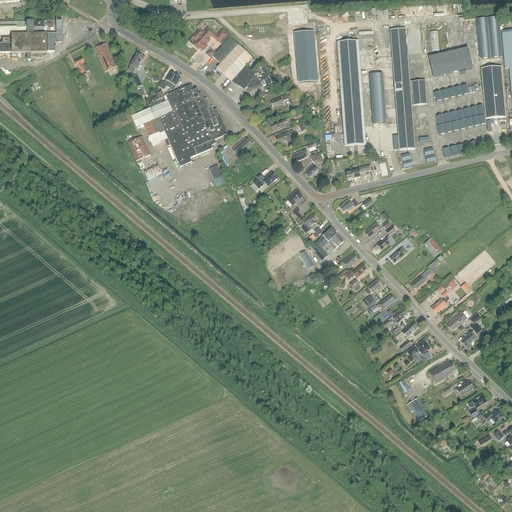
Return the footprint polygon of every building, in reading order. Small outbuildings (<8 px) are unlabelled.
[(258,0),(228,0),(217,1),(218,9),(259,6),(258,0)] [(498,17),(487,18),(491,58),(502,57),(498,17)] [(59,21),(49,21),(48,21),(48,18),(43,19),(43,21),(15,22),(15,21),(0,21),(0,38),(1,38),(1,44),(0,44),(0,53),(12,53),(12,54),(26,53),(26,60),(30,60),(30,53),(54,52),(53,46),(56,46),(56,44),(61,43),(60,21),(59,21)] [(487,18),(476,19),(480,59),(491,58),(487,18)] [(412,106),(410,82),(405,29),(390,30),(390,33),(389,33),(389,40),(391,40),(400,151),(415,150),(412,106)] [(511,98),(511,97),(511,29),(501,30),(505,69),(509,68),(511,98)] [(223,30),(222,31),(217,37),(211,32),(208,35),(205,32),(204,34),(200,30),(188,43),(198,52),(200,50),(203,53),(208,48),(206,47),(211,42),(209,40),(211,37),(219,44),(220,44),(227,36),(228,34),(223,30)] [(314,32),(295,33),(299,83),(318,81),(314,32)] [(438,33),(429,33),(431,53),(439,52),(438,33)] [(221,65),(238,45),(230,39),(232,37),(228,34),(227,36),(220,44),(223,47),(216,54),(211,50),(207,55),(212,60),(213,58),(221,65)] [(337,42),(343,128),(344,147),(366,145),(358,40),(337,42)] [(105,73),(118,67),(108,43),(96,48),(99,55),(98,55),(105,73)] [(246,67),(253,60),(238,46),(238,45),(221,65),(217,69),(232,82),(246,67)] [(429,58),(433,78),(472,68),(468,49),(429,58)] [(140,60),(143,56),(138,53),(131,65),(132,65),(129,70),(132,72),(130,74),(133,76),(134,73),(133,73),(136,68),(139,64),(139,65),(142,61),(140,60)] [(86,66),(84,63),(82,58),(75,62),(77,67),(78,67),(82,74),(83,76),(87,74),(86,73),(90,71),(87,65),(86,66)] [(252,80),(255,76),(256,74),(246,67),(232,82),(234,85),(245,91),(247,88),(252,80)] [(502,67),(482,68),(486,120),(506,118),(502,67)] [(261,80),(259,81),(260,81),(260,82),(261,83),(271,75),(265,68),(262,70),(262,71),(265,75),(260,79),(261,80)] [(174,90),(180,79),(179,79),(180,77),(171,72),(171,74),(170,73),(164,83),(162,81),(159,87),(165,91),(167,87),(171,89),(171,90),(172,91),(173,90),(174,90)] [(249,90),(247,92),(248,96),(251,95),(252,97),(259,94),(261,93),(265,91),(266,93),(266,92),(280,86),(282,85),(284,84),(285,84),(286,83),(284,79),(282,79),(281,77),(278,78),(278,77),(275,78),(273,73),(271,75),(261,83),(262,84),(249,90)] [(383,74),(369,75),(373,124),(387,123),(383,74)] [(141,83),(137,75),(131,78),(135,86),(141,83)] [(252,80),(247,88),(249,90),(262,84),(261,83),(260,82),(260,81),(259,81),(255,76),(252,80)] [(412,106),(414,106),(427,105),(425,81),(410,82),(412,106)] [(168,140),(170,146),(180,168),(192,163),(190,159),(213,149),(211,146),(216,144),(214,141),(223,137),(228,135),(217,110),(213,111),(212,107),(211,108),(207,99),(204,100),(201,93),(200,94),(197,88),(194,89),(192,84),(167,96),(169,101),(166,102),(161,92),(155,95),(156,98),(151,100),(152,103),(150,103),(152,108),(132,118),(136,128),(143,125),(152,146),(165,141),(168,140)] [(284,101),(289,99),(287,95),(273,100),(273,102),(271,102),(273,107),(275,106),(275,108),(285,104),(284,101)] [(485,114),(483,105),(477,107),(479,116),(485,114)] [(478,116),(476,107),(470,108),(472,117),(478,116)] [(486,124),(484,115),(478,116),(480,125),(486,124)] [(479,125),(477,117),(471,118),(473,127),(479,125)] [(473,127),(470,118),(464,120),(466,128),(473,127)] [(283,124),(288,122),(287,120),(282,122),(282,121),(270,126),(273,131),(277,130),(277,131),(285,128),(283,124)] [(466,129),(464,120),(458,121),(460,130),(466,129)] [(459,130),(457,121),(451,123),(453,132),(459,130)] [(452,132),(450,123),(444,125),(446,133),(452,132)] [(445,134),(443,125),(437,126),(439,135),(445,134)] [(291,142),(290,140),(289,136),(294,134),(292,131),(287,133),(279,136),(279,137),(276,139),(278,144),(283,142),(284,143),(287,142),(288,143),(291,142)] [(136,162),(141,160),(150,156),(142,138),(133,142),(130,143),(128,144),(136,162)] [(249,143),(250,142),(247,139),(246,140),(245,139),(233,150),(238,156),(250,145),(249,143)] [(463,144),(465,153),(471,152),(469,143),(463,144)] [(456,146),(458,155),(464,153),(462,145),(456,146)] [(449,148),(451,156),(458,155),(455,146),(449,148)] [(432,148),(424,150),(425,157),(434,155),(432,148)] [(451,157),(449,148),(442,149),(445,158),(451,157)] [(295,163),(309,157),(306,150),(292,156),(295,163)] [(219,154),(224,168),(229,166),(223,151),(219,154)] [(322,161),(319,154),(309,158),(305,160),(309,165),(312,162),(314,165),(321,162),(323,171),(322,172),(323,174),(325,172),(324,171),(325,171),(324,161),(322,161)] [(409,154),(401,156),(402,162),(411,160),(409,154)] [(434,155),(425,157),(427,163),(435,161),(434,155)] [(145,168),(142,163),(141,160),(136,162),(138,165),(139,165),(141,170),(145,168)] [(411,161),(402,163),(404,169),(413,167),(411,161)] [(385,163),(379,165),(382,176),(388,175),(387,172),(385,163)] [(148,180),(151,179),(162,174),(157,165),(143,171),(148,180)] [(214,180),(223,177),(218,165),(209,169),(214,180)] [(312,177),(319,170),(313,165),(306,172),(308,173),(306,174),(309,177),(310,176),(312,177)] [(369,166),(368,166),(359,168),(359,170),(354,172),(352,167),(350,167),(351,172),(346,174),(348,181),(361,178),(360,173),(371,171),(369,166)] [(268,187),(277,179),(272,173),(260,183),(258,180),(254,184),(259,190),(265,184),(268,187)] [(217,188),(226,184),(223,177),(214,180),(217,188)] [(293,206),(302,197),(296,191),(287,200),(293,206)] [(354,199),(353,198),(350,201),(354,206),(355,208),(361,203),(357,197),(354,199)] [(370,199),(363,204),(367,209),(374,204),(370,199)] [(348,211),(354,206),(350,201),(349,200),(344,205),(340,208),(344,213),(347,210),(348,211)] [(297,208),(293,213),(295,216),(296,216),(299,219),(301,222),(304,219),(298,213),(300,211),(297,208)] [(314,221),(316,219),(313,215),(304,223),(306,225),(301,229),(306,234),(312,228),(311,227),(315,224),(314,223),(315,222),(314,221)] [(387,221),(382,226),(385,230),(391,225),(387,221)] [(371,238),(381,229),(375,223),(365,232),(366,233),(365,234),(368,237),(369,236),(371,238)] [(389,236),(395,231),(392,227),(386,232),(389,236)] [(413,228),(408,233),(412,238),(420,231),(419,229),(416,232),(413,228)] [(332,229),(317,243),(322,249),(328,243),(332,247),(330,248),(334,252),(335,250),(344,242),(332,229)] [(377,245),(381,251),(390,245),(387,241),(389,239),(387,237),(385,239),(377,245)] [(434,258),(442,251),(432,238),(423,245),(434,258)] [(322,262),(328,256),(316,243),(311,248),(316,253),(315,254),(322,262)] [(397,261),(397,262),(407,254),(403,248),(393,256),(393,257),(390,259),(394,264),(397,261)] [(309,269),(314,266),(306,251),(301,254),(309,269)] [(356,261),(358,260),(354,256),(353,257),(352,256),(343,263),(349,270),(357,262),(356,261)] [(363,273),(367,269),(363,265),(352,273),(354,275),(357,279),(363,273)] [(345,270),(338,277),(340,280),(348,274),(345,270)] [(413,285),(412,286),(415,289),(416,288),(417,289),(425,282),(424,280),(432,274),(428,270),(420,276),(421,276),(412,284),(413,285)] [(450,278),(441,286),(443,289),(448,285),(449,286),(453,290),(457,286),(453,281),(452,281),(450,278)] [(349,284),(355,292),(360,288),(358,286),(359,285),(355,280),(349,284)] [(372,294),(381,286),(377,281),(368,288),(369,289),(367,291),(367,292),(368,293),(369,294),(371,292),(372,294)] [(472,291),(466,283),(461,288),(467,295),(472,291)] [(440,287),(436,290),(438,292),(443,298),(447,294),(445,290),(443,289),(441,286),(440,287)] [(370,295),(365,300),(371,307),(376,302),(370,295)] [(383,311),(395,301),(390,296),(379,305),(383,311)] [(432,309),(431,310),(435,313),(436,313),(436,312),(437,313),(438,313),(446,305),(448,303),(445,300),(445,299),(443,301),(441,300),(433,307),(434,308),(432,309)] [(371,316),(378,310),(375,306),(368,311),(371,316)] [(404,317),(407,315),(403,310),(393,318),(393,317),(388,321),(383,325),(386,328),(391,324),(393,323),(395,320),(397,323),(398,323),(404,318),(404,317)] [(462,312),(455,318),(450,323),(450,324),(449,325),(449,326),(448,327),(451,330),(453,329),(454,330),(467,318),(462,312)] [(374,318),(378,323),(385,318),(381,313),(374,318)] [(476,314),(470,320),(474,325),(481,319),(476,314)] [(413,322),(402,333),(407,338),(418,327),(413,322)] [(473,331),(472,332),(463,340),(464,341),(462,343),(465,346),(467,345),(468,346),(477,338),(475,336),(482,331),(478,326),(476,324),(471,329),(473,331)] [(408,341),(399,348),(402,352),(411,345),(408,341)] [(411,357),(414,355),(417,353),(420,356),(422,354),(422,355),(428,350),(428,351),(431,349),(428,345),(428,346),(424,341),(417,347),(416,346),(410,350),(408,352),(411,357)] [(432,358),(428,353),(423,356),(424,358),(426,361),(426,362),(432,358)] [(448,362),(429,372),(435,385),(448,378),(447,377),(453,374),(452,373),(456,371),(452,363),(450,364),(448,362)] [(461,397),(474,389),(469,382),(457,390),(461,397)] [(451,388),(444,392),(446,396),(453,391),(451,388)] [(476,408),(486,402),(482,395),(472,402),(469,404),(468,406),(470,408),(472,409),(475,407),(476,408)] [(428,417),(417,399),(407,406),(411,414),(413,412),(419,422),(428,417)] [(472,418),(478,415),(475,409),(469,413),(472,418)] [(503,417),(497,411),(493,415),(492,415),(489,413),(484,418),(488,422),(491,419),(495,424),(503,417)] [(499,441),(503,437),(498,431),(494,435),(499,441)]
